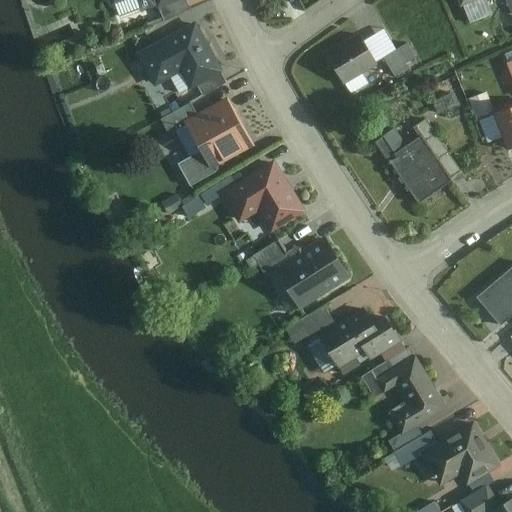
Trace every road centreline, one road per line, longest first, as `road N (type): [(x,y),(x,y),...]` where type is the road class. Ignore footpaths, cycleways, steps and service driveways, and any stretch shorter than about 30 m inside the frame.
road 1 (residential): [(403,277),(302,136),(260,59)]
road 2 (residential): [(511,405),(403,277)]
road 3 (residential): [(403,277),(511,204)]
